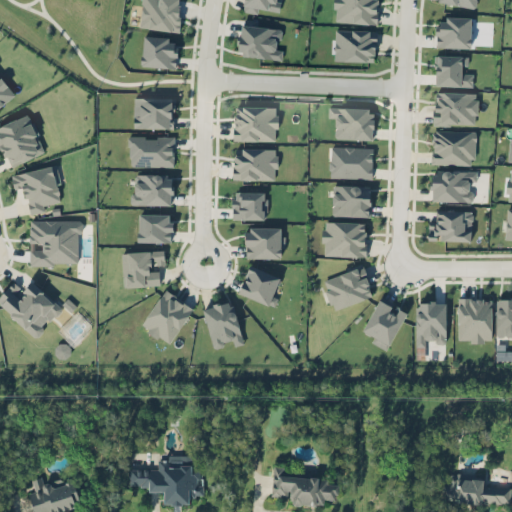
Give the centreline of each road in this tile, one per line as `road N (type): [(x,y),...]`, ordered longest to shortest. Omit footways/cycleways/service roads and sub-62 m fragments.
road 1 (residential): [(407,0),(397,267)]
road 2 (residential): [(204,80),(403,88)]
road 3 (residential): [(205,264),(204,80)]
